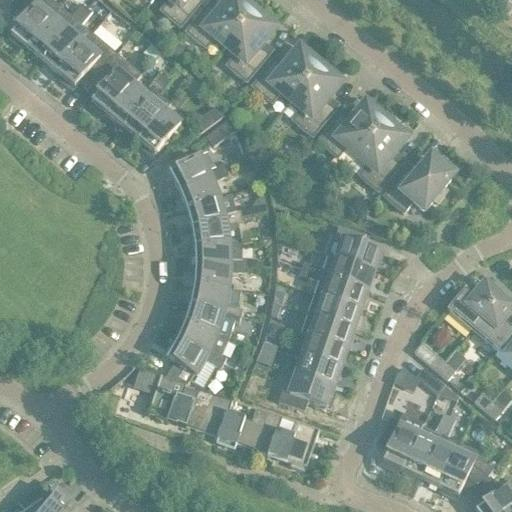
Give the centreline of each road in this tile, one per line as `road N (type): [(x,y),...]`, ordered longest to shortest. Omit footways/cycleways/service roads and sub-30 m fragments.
road 1 (residential): [(53,414),(127,352),(154,287),(155,233),(136,189),(0,76)]
road 2 (residential): [(381,511),(344,499),(395,345),(427,294),(465,261),(511,240)]
road 3 (tertiary): [(511,192),(457,119),(312,0)]
